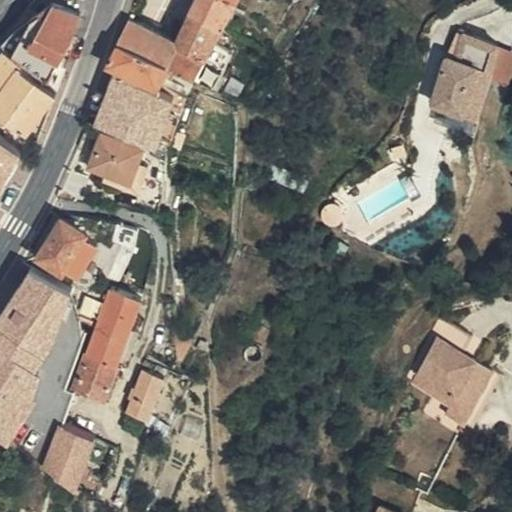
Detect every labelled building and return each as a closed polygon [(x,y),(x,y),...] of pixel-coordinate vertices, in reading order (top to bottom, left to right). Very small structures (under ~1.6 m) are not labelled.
[(203,0),(198,12),(229,27),(241,0),(203,0)] [(59,30),(78,41),(82,34),(89,11),(59,2),(37,18),(59,30)] [(224,38),(229,27),(198,12),(183,41),(187,42),(178,63),(205,75),(209,70),(219,74),(235,43),(224,38)] [(51,79),(78,41),(59,30),(37,18),(31,22),(7,47),(10,48),(25,60),(46,76),(51,79)] [(183,41),(135,19),(119,60),(118,63),(125,68),(122,76),(127,78),(105,123),(163,145),(185,96),(167,86),(177,66),(178,63),(187,42),(183,41)] [(479,115),(502,41),(465,29),(457,54),(451,52),(435,101),(479,115)] [(0,107),(13,118),(43,79),(22,64),(25,60),(10,48),(0,59),(0,107)] [(127,78),(122,76),(100,121),(105,123),(127,78)] [(13,118),(31,132),(61,93),(43,79),(13,118)] [(0,130),(0,188),(23,148),(0,130)] [(96,166),(108,170),(135,179),(142,159),(146,148),(107,134),(96,166)] [(135,179),(108,170),(106,176),(142,190),(154,164),(142,159),(135,179)] [(102,228),(62,205),(36,244),(79,267),(102,228)] [(135,260),(144,230),(127,223),(120,240),(123,244),(112,279),(147,291),(155,269),(135,260)] [(44,350),(80,272),(34,252),(0,306),(0,418),(14,427),(43,382),(44,350)] [(145,304),(119,293),(107,324),(134,337),(145,304)] [(174,312),(172,333),(180,324),(190,310),(177,301),(174,312)] [(134,337),(107,324),(100,342),(129,352),(134,337)] [(479,435),(501,399),(492,394),(501,379),(473,361),(482,346),(455,329),(425,380),(481,413),(471,430),(479,435)] [(129,352),(100,342),(94,359),(123,369),(129,352)] [(123,369),(94,359),(82,392),(113,403),(123,369)] [(158,381),(149,379),(138,411),(148,414),(158,381)] [(170,384),(159,379),(158,381),(148,414),(159,418),(170,384)] [(510,384),(501,379),(492,394),(501,399),(510,384)] [(481,413),(425,380),(421,389),(458,410),(452,419),(471,430),(481,413)] [(113,403),(82,392),(70,425),(102,436),(113,403)] [(0,451),(8,439),(0,433),(0,451)] [(425,511),(429,502),(396,489),(389,507),(403,511),(425,511)]
